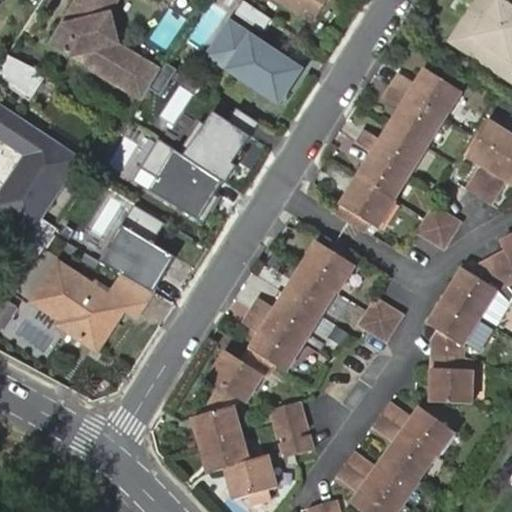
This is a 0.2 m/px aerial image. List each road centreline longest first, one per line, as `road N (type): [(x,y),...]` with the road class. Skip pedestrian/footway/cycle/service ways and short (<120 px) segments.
road 1 (residential): [(113,454),(393,0)]
road 2 (residential): [(0,386),(113,454)]
